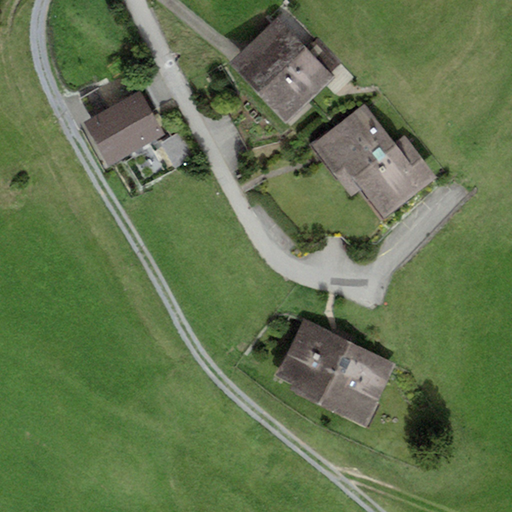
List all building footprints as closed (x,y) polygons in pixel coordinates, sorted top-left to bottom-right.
[(277,18),(231,62),(285,119),(332,75),(330,73),(306,48),(277,18)] [(317,38),(306,48),(330,73),(341,62),(317,38)] [(79,98),(89,117),(132,94),(122,76),(79,98)] [(89,117),(83,121),(108,166),(164,135),(139,90),(132,94),(89,117)] [(364,102),(311,143),(351,195),(361,187),(384,217),(437,177),(404,134),(394,141),(364,102)] [(179,133),(161,143),(175,167),(192,157),(179,133)] [(349,240),(343,247),(352,256),(359,250),(349,240)] [(301,318),(273,376),(291,385),(288,390),(365,427),(396,363),(301,318)]
